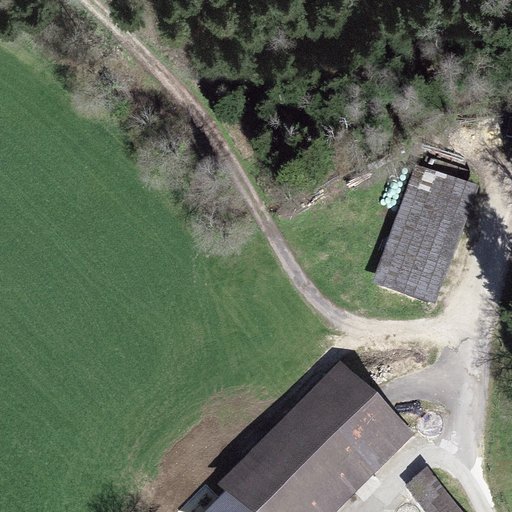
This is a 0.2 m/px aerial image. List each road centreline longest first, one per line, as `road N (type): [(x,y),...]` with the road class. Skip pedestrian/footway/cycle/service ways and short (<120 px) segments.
road 1 (track): [(481,335),(351,323),(315,299),(191,104),(90,0)]
road 2 (track): [(485,511),(461,454),(481,335),(511,227)]
